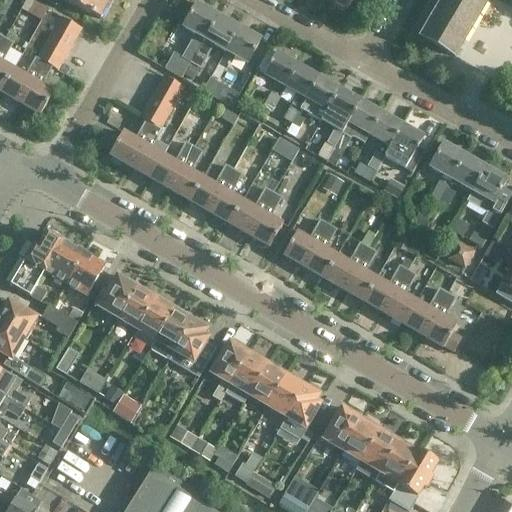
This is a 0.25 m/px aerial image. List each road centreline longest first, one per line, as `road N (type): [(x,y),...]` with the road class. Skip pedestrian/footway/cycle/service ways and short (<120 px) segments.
road 1 (residential): [(499,441),(49,179)]
road 2 (residential): [(49,179),(151,0)]
road 3 (residential): [(511,148),(361,62)]
road 4 (residential): [(361,62),(248,0)]
